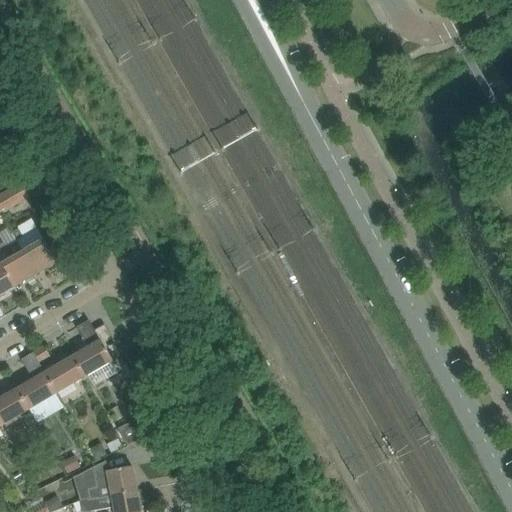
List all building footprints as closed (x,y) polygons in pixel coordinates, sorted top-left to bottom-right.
[(22,184),(0,196),(0,214),(0,215),(30,198),(22,184)] [(37,229),(16,242),(35,275),(57,263),(55,260),(62,256),(54,242),(47,246),(37,229)] [(0,260),(15,287),(35,275),(16,242),(6,247),(0,236),(0,260)] [(0,296),(15,287),(0,260),(0,296)] [(83,337),(94,330),(89,321),(77,328),(83,337)] [(89,348),(74,357),(86,377),(88,376),(113,362),(106,350),(101,341),(94,330),(83,337),(89,348)] [(44,347),(35,353),(40,362),(50,356),(44,347)] [(33,381),(18,389),(30,409),(58,393),(46,373),(45,374),(39,363),(40,362),(35,353),(21,361),(33,381)] [(58,393),(86,377),(74,357),(46,373),(58,393)] [(1,399),(0,399),(0,423),(1,426),(30,409),(18,389),(1,399)] [(153,412),(119,430),(127,447),(162,429),(153,412)] [(118,440),(107,445),(112,454),(122,448),(118,440)] [(90,500),(99,498),(137,491),(132,467),(107,472),(107,475),(95,478),(97,489),(88,491),(90,500)] [(114,511),(140,511),(137,491),(112,496),(99,498),(90,500),(82,502),(84,511),(87,511),(114,507),(114,511)]
